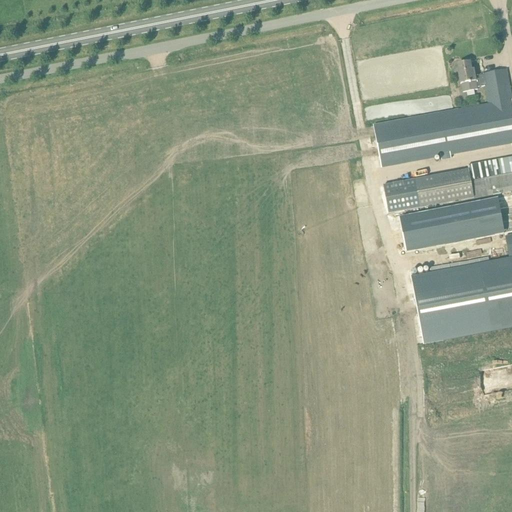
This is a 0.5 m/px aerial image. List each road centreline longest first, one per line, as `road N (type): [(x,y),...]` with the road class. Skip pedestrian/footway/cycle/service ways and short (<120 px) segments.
road 1 (unclassified): [(0,79),(402,0)]
road 2 (primary): [(0,54),(276,0)]
